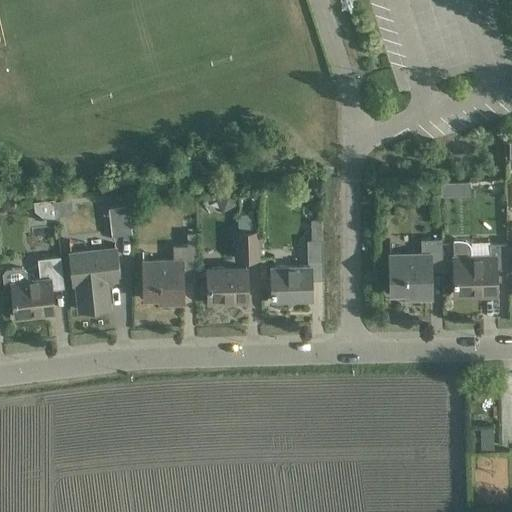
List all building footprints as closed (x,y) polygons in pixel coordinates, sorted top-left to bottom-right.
[(472,185),(473,173),(459,172),(458,184),(472,185)] [(454,182),(442,182),(442,194),(454,194),(454,182)] [(128,205),(109,207),(112,235),(132,233),(128,205)] [(258,231),(256,231),(256,217),(253,217),(253,212),(241,212),(241,217),(238,218),(238,259),(258,259),(258,235),(258,231)] [(323,279),(322,239),(322,226),(311,226),(312,239),(307,239),(308,265),(271,266),(272,300),(312,299),(311,279),(323,279)] [(144,299),(160,298),(168,298),(168,303),(184,303),(183,277),(196,277),(195,257),(195,232),(187,232),(187,245),(173,245),(173,260),(143,260),(144,299)] [(421,254),(390,254),(391,293),(415,292),(415,297),(431,297),(431,271),(443,271),(442,238),(421,239),(421,254)] [(471,256),(471,248),(470,244),(466,241),(460,239),(453,239),(453,256),(454,294),(473,294),(473,293),(482,292),(482,295),(497,295),(496,280),(508,279),(508,243),(490,243),(490,255),(471,256)] [(70,253),(72,264),(74,284),(76,284),(79,310),(110,307),(107,280),(119,279),(116,259),(115,248),(70,253)] [(11,283),(13,297),(15,317),(34,315),(34,313),(42,312),(42,314),(55,313),(52,289),(64,287),(62,268),(60,256),(38,258),(40,278),(28,279),(27,270),(22,267),(5,269),(2,273),(4,284),(11,283)] [(247,301),(247,267),(207,268),(208,302),(247,301)]
